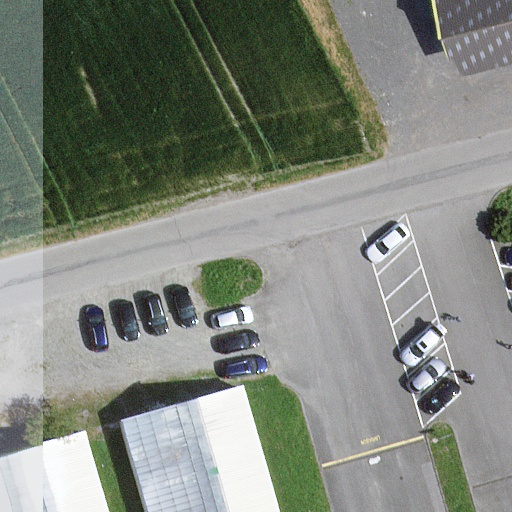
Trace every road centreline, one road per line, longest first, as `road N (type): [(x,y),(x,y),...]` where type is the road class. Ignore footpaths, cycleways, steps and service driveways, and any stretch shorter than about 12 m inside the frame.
road 1 (unclassified): [(0,295),(511,157)]
road 2 (unknown): [(276,220),(365,511)]
